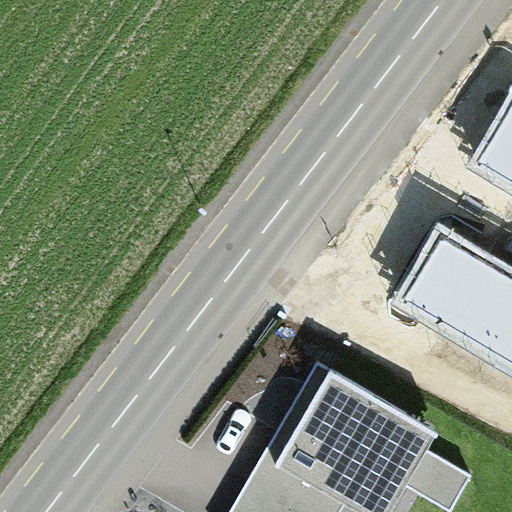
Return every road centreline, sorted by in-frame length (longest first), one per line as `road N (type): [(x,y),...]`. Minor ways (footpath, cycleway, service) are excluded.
road 1 (primary): [(41,511),(435,0)]
road 2 (track): [(211,291),(511,414)]
